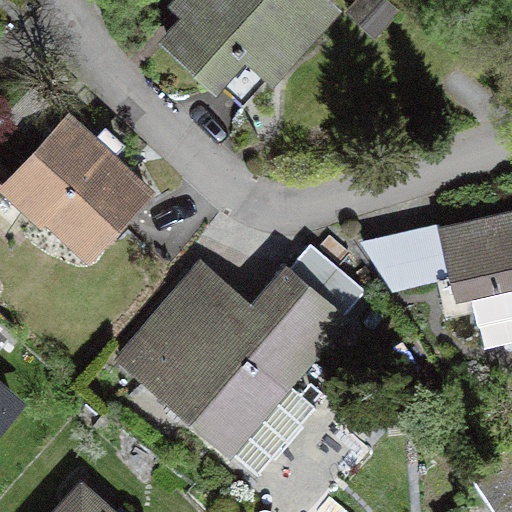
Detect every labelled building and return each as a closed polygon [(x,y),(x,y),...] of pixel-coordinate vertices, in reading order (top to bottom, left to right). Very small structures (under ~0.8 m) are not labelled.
[(329,10),(318,0),(185,0),(194,8),(168,38),(216,81),(225,71),(252,95),(329,10)] [(65,118),(8,181),(93,257),(150,194),(65,118)] [(511,210),(439,228),(453,287),(441,290),(446,315),(511,299),(511,210)] [(199,268),(122,357),(255,471),(313,404),(285,380),(342,313),(288,266),(250,311),(199,268)] [(0,417),(14,403),(0,390),(0,417)] [(511,442),(496,454),(511,477),(511,442)] [(511,511),(511,477),(496,454),(467,473),(494,511),(511,511)] [(110,511),(81,485),(56,511),(110,511)]
